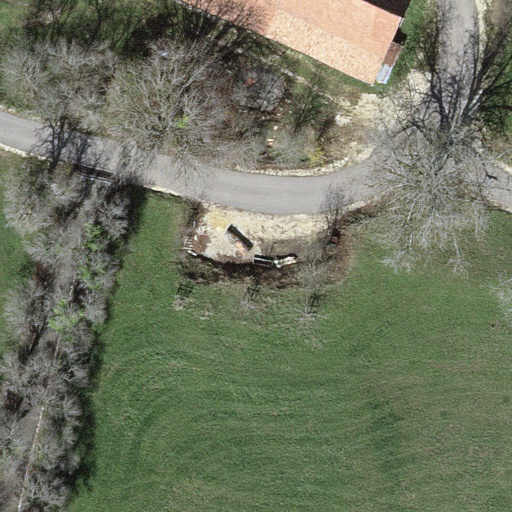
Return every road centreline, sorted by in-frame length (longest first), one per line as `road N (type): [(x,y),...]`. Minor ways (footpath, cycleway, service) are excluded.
road 1 (track): [(415,155),(369,180),(290,195),(91,154),(0,122)]
road 2 (track): [(0,505),(91,154)]
road 3 (track): [(453,0),(456,69),(415,155)]
